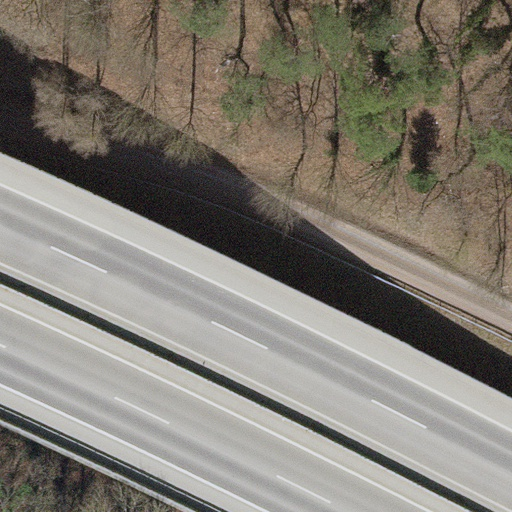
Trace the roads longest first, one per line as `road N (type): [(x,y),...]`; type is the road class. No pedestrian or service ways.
road 1 (motorway): [(511,471),(0,223)]
road 2 (unclassified): [(511,308),(326,220),(176,165),(0,118)]
road 3 (motorway): [(0,344),(351,511)]
